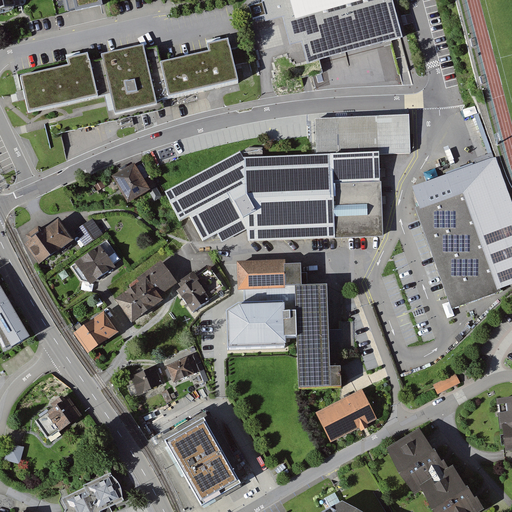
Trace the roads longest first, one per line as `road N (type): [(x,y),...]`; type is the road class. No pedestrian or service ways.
road 1 (residential): [(414,0),(440,98),(262,112),(160,138),(36,189)]
road 2 (residential): [(0,60),(138,27),(170,38),(231,24)]
road 3 (residential): [(437,409),(249,511)]
road 4 (secondary): [(67,357),(163,511)]
road 5 (secondary): [(0,240),(67,357)]
